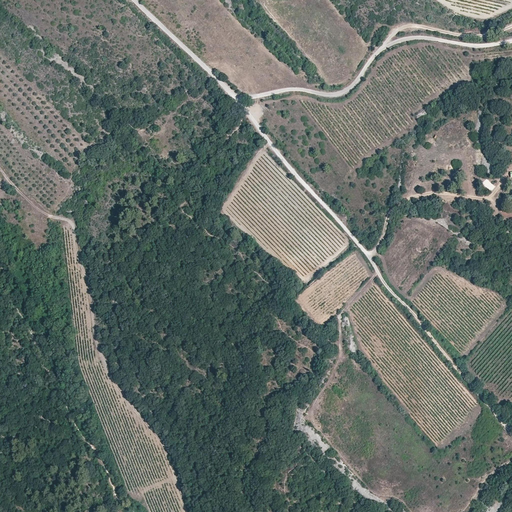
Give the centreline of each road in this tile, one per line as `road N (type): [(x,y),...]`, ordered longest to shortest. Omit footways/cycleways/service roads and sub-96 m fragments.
road 1 (track): [(0,167),(38,212),(72,224),(99,352),(112,384),(160,441),(186,511)]
road 2 (track): [(511,433),(269,140)]
road 3 (track): [(511,43),(395,41),(349,91),(288,90),(236,101)]
road 4 (unclassified): [(269,140),(130,0)]
road 5 (track): [(395,41),(405,22),(458,31),(511,27)]
